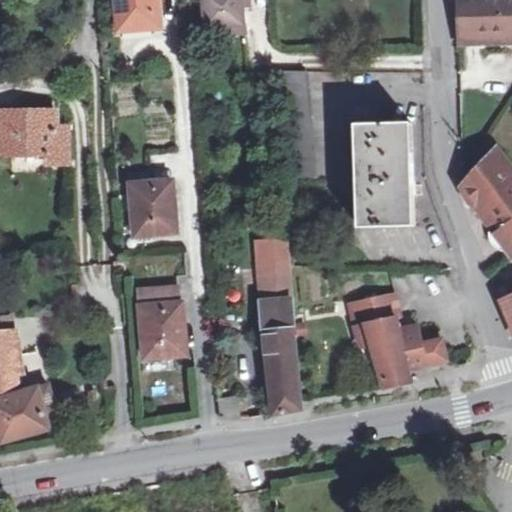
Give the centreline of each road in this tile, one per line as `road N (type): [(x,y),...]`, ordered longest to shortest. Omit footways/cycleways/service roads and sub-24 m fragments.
road 1 (secondary): [(0,490),(510,401)]
road 2 (residential): [(510,401),(450,201),(442,0)]
